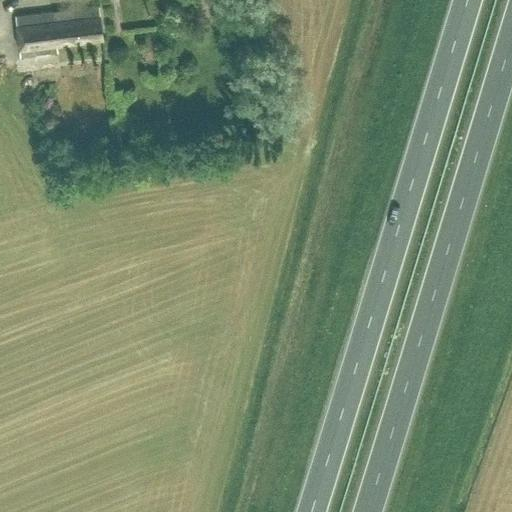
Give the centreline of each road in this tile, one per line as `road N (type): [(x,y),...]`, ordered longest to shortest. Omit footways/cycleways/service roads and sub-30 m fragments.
road 1 (trunk): [(467,0),(310,511)]
road 2 (trunk): [(362,511),(511,39)]
